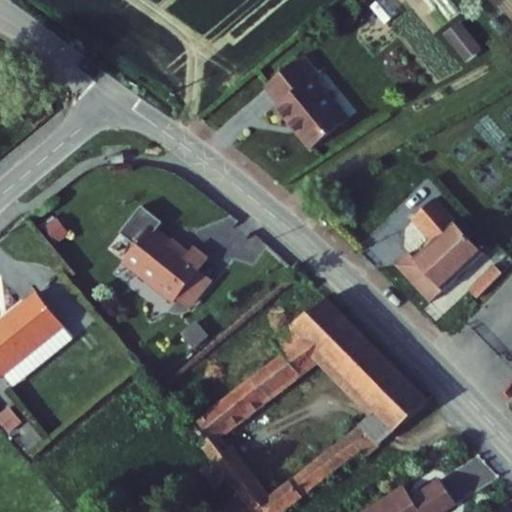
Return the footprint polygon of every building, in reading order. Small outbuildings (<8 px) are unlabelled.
[(465,62),(484,50),(463,20),(445,33),(465,62)] [(294,104),(330,148),(366,118),(330,74),(336,70),(320,52),(284,82),(300,100),(294,104)] [(495,242),(449,191),(428,210),(449,233),(430,250),(421,241),(403,257),(437,294),(471,264),(495,242)] [(132,237),(178,286),(182,283),(209,258),(219,249),(205,234),(196,241),(165,207),(132,237)] [(511,266),(511,260),(507,255),(483,278),(491,286),(511,266)] [(209,258),(182,283),(194,297),(221,272),(209,258)] [(247,498),(258,511),(296,511),(374,450),(383,459),(447,398),(340,294),(288,342),(293,348),(212,422),(223,437),(207,451),(247,498)] [(0,378),(8,388),(18,380),(80,328),(51,296),(0,337),(0,378)] [(89,339),(80,328),(18,380),(28,391),(89,339)] [(422,486),(381,511),(459,511),(473,503),(458,478),(435,494),(436,495),(430,499),(422,486)] [(230,511),(258,511),(247,498),(230,511)]
